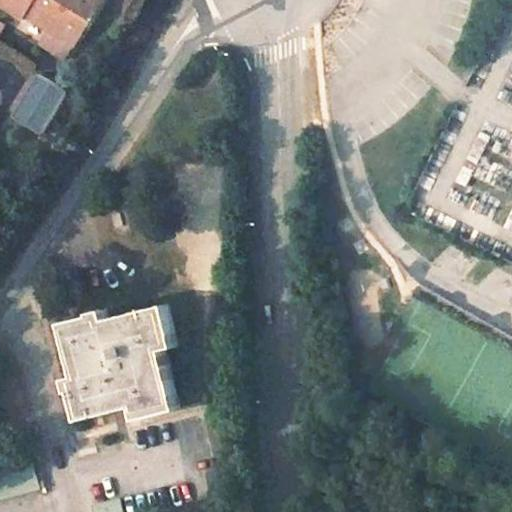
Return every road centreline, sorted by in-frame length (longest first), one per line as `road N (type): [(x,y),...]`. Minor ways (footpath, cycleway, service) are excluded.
road 1 (residential): [(290,511),(273,1)]
road 2 (residential): [(0,313),(200,17),(220,0)]
